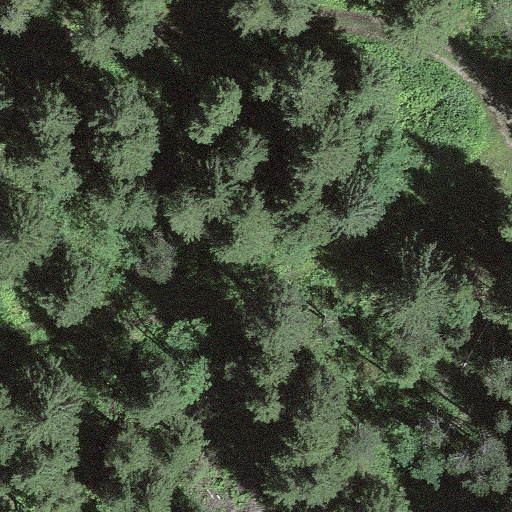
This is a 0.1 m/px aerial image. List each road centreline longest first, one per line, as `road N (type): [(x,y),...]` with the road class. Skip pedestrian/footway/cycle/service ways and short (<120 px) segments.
road 1 (track): [(511,146),(476,71),(380,24),(290,23),(90,45),(0,31)]
road 2 (track): [(507,139),(437,194),(228,297),(106,317),(0,359)]
